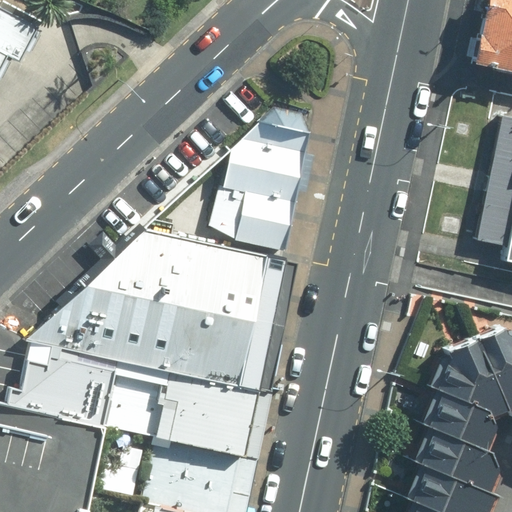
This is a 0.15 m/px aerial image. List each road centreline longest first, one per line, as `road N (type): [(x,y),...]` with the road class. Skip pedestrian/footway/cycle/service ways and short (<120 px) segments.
road 1 (secondary): [(394,67),(298,511)]
road 2 (secondary): [(277,0),(0,257)]
